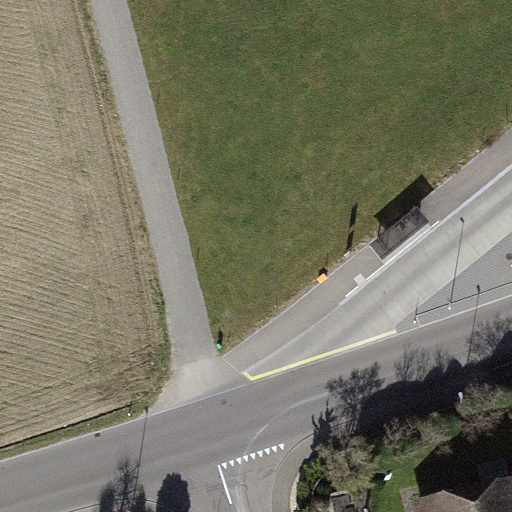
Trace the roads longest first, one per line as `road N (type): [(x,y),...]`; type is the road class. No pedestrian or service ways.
road 1 (track): [(222,433),(109,0)]
road 2 (tertiary): [(511,330),(222,433)]
road 3 (tertiary): [(222,433),(0,497)]
